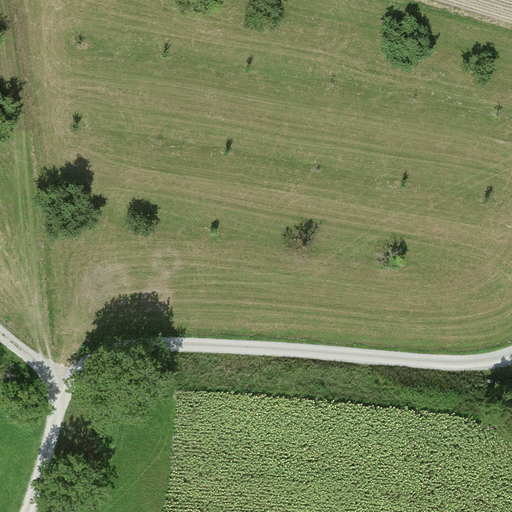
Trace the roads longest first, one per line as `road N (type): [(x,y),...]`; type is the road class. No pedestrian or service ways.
road 1 (track): [(26,511),(63,384),(141,339),(486,365),(511,351)]
road 2 (track): [(0,330),(63,384),(45,339),(9,0)]
